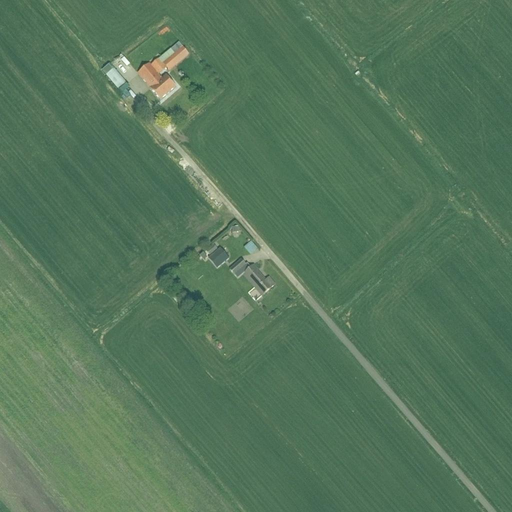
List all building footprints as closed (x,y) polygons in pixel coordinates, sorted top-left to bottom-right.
[(179,44),(158,61),(161,65),(163,64),(169,72),(188,56),(182,48),(183,48),(179,44)] [(126,73),(134,67),(127,57),(118,63),(126,73)] [(112,80),(119,89),(127,83),(113,63),(110,65),(119,76),(112,80)] [(105,70),(111,80),(117,76),(111,66),(105,70)] [(160,101),(175,88),(165,77),(162,80),(151,66),(139,76),(151,90),(160,101)] [(245,246),(249,255),(258,252),(254,243),(245,246)] [(211,258),(217,252),(213,248),(207,254),(211,258)] [(211,258),(208,260),(217,270),(229,260),(221,250),(211,258)] [(257,272),(258,271),(253,266),(248,270),(241,262),(229,271),(237,280),(243,276),(262,297),(275,286),(269,278),(265,281),(257,272)]
